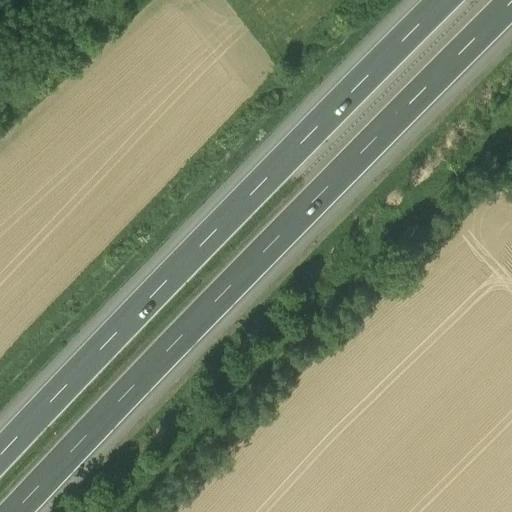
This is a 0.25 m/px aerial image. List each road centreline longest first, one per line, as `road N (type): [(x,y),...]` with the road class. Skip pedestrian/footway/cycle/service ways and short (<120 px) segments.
road 1 (motorway): [(17,511),(511,7)]
road 2 (motorway): [(440,0),(0,448)]
road 3 (track): [(140,511),(511,127)]
